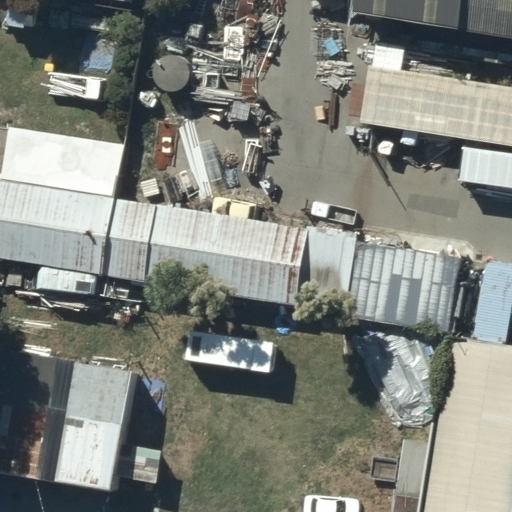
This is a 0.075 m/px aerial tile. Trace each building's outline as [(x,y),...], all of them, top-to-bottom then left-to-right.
[(511,0),(351,0),(348,27),(511,53),(511,0)] [(461,247),(0,174),(0,253),(450,328),(461,247)] [(0,466),(40,473),(63,355),(0,344),(0,466)] [(511,511),(511,355),(443,345),(417,511),(511,511)] [(140,362),(67,350),(45,467),(120,480),(140,362)]
